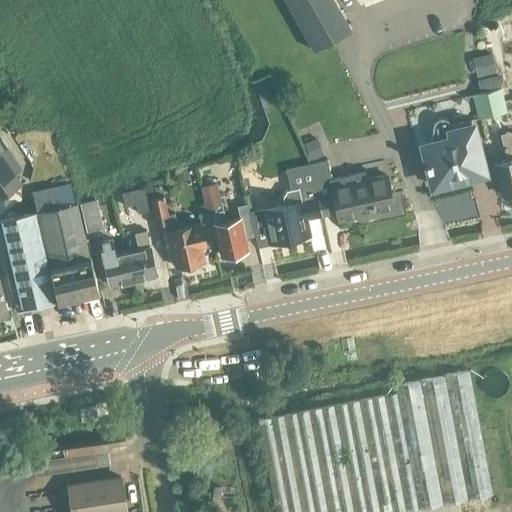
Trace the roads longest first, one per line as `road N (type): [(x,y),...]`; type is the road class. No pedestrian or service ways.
road 1 (secondary): [(141,340),(511,262)]
road 2 (unclassified): [(162,511),(141,340)]
road 3 (secondary): [(0,370),(141,340)]
